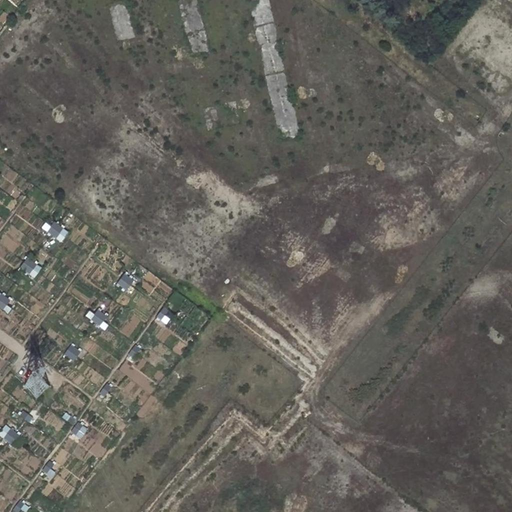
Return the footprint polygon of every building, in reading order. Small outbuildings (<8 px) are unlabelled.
[(48,232),(62,241),(68,231),(54,222),(48,232)] [(30,259),(23,265),(33,277),(40,271),(30,259)] [(0,292),(0,306),(4,309),(11,300),(0,292)] [(97,355),(113,368),(118,361),(102,349),(97,355)] [(6,426),(0,435),(0,436),(14,445),(20,435),(6,426)]
